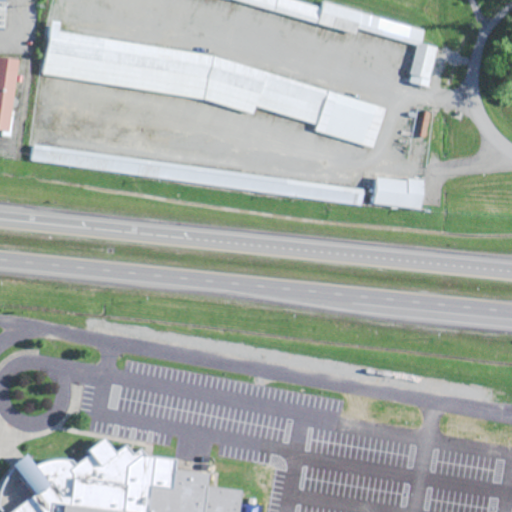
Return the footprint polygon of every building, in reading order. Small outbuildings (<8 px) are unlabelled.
[(425,89),(435,49),(419,45),(422,29),(318,5),(313,25),(353,34),(354,31),(414,45),(405,84),(425,89)] [(40,76),(128,90),(128,87),(140,83),(142,83),(143,75),(126,72),(124,67),(130,65),(140,66),(141,58),(109,52),(101,55),(97,46),(91,49),(90,46),(82,49),(83,42),(74,41),(82,38),(77,37),(62,43),(61,42),(47,48),(58,49),(56,63),(51,52),(48,71),(43,57),(40,76)] [(0,132),(8,134),(17,62),(0,59),(0,132)] [(372,148),(382,104),(231,70),(231,71),(223,69),(222,73),(203,68),(201,75),(194,73),(192,85),(177,81),(174,93),(199,99),(198,102),(252,114),(252,110),(314,125),(312,135),(372,148)] [(417,210),(418,182),(370,179),(368,207),(417,210)] [(299,191),(306,191),(305,200),(360,207),(362,191),(300,183),(299,191)] [(450,428),(470,431),(463,477),(443,475),(450,428)] [(0,511),(0,477),(8,469),(5,466),(19,455),(29,468),(35,463),(46,460),(58,459),(67,460),(71,465),(85,454),(82,450),(98,438),(111,454),(122,445),(129,455),(136,449),(142,456),(172,460),(171,470),(205,475),(204,487),(237,491),(234,511),(0,511)] [(476,438),(494,441),(488,479),(470,477),(476,438)] [(499,441),(511,443),(511,475),(511,482),(493,480),(499,441)]
